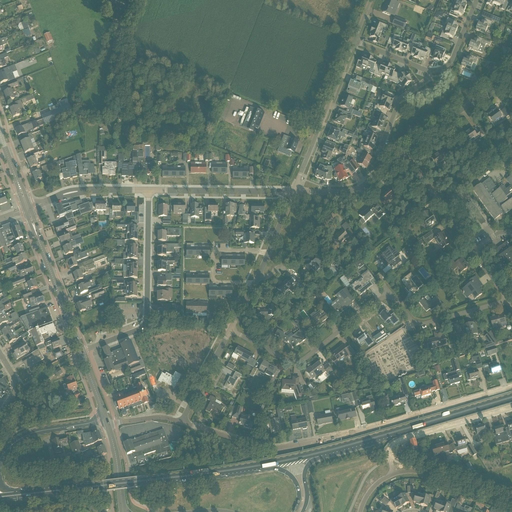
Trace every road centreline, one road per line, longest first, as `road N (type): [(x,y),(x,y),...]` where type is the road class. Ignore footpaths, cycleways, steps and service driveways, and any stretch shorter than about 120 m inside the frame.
road 1 (residential): [(181,423),(280,448),(511,387)]
road 2 (residential): [(231,329),(295,361),(388,293),(422,324),(511,299)]
road 3 (primary): [(13,495),(264,465)]
road 4 (residential): [(87,350),(145,324),(148,191)]
road 5 (primary): [(324,452),(511,397)]
road 6 (residential): [(291,191),(355,41)]
road 7 (residential): [(148,191),(291,191)]
road 8 (residential): [(389,460),(398,439),(511,406)]
road 9 (residential): [(402,153),(511,73)]
road 10 (secondary): [(81,352),(35,231)]
road 11 (residential): [(254,283),(212,282),(213,251),(267,252)]
road 12 (residential): [(291,191),(358,188),(402,153)]
road 13 (residential): [(29,208),(78,190),(148,191)]
road 14 (residential): [(473,250),(402,153)]
